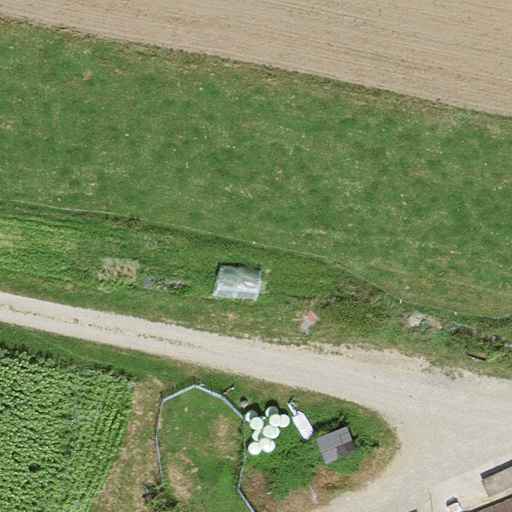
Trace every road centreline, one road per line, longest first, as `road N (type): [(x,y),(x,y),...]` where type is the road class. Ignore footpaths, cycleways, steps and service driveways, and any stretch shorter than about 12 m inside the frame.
road 1 (track): [(0,318),(511,427)]
road 2 (track): [(498,425),(323,511)]
